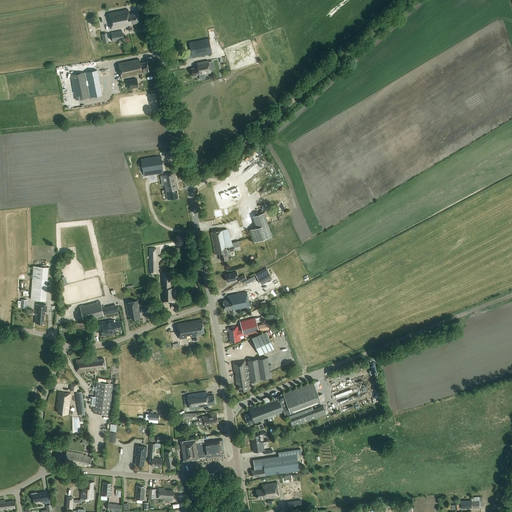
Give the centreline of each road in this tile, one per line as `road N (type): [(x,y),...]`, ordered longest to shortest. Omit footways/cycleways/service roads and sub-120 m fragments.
road 1 (tertiary): [(211,304),(152,0)]
road 2 (track): [(190,194),(408,0)]
road 3 (residential): [(375,350),(229,410)]
road 4 (residential): [(211,304),(100,346),(66,345)]
road 5 (track): [(375,350),(511,295)]
road 6 (unclassified): [(182,474),(43,472)]
road 7 (residential): [(66,345),(44,400),(43,472)]
